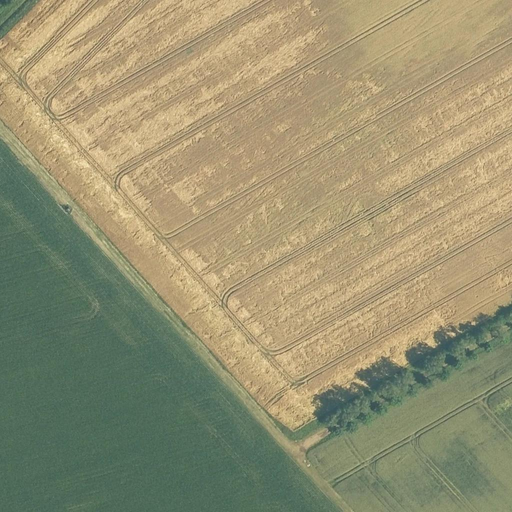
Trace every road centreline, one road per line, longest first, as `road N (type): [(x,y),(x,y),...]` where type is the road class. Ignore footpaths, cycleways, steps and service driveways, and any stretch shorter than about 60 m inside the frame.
road 1 (track): [(0,128),(297,455)]
road 2 (track): [(511,330),(297,455),(349,511)]
